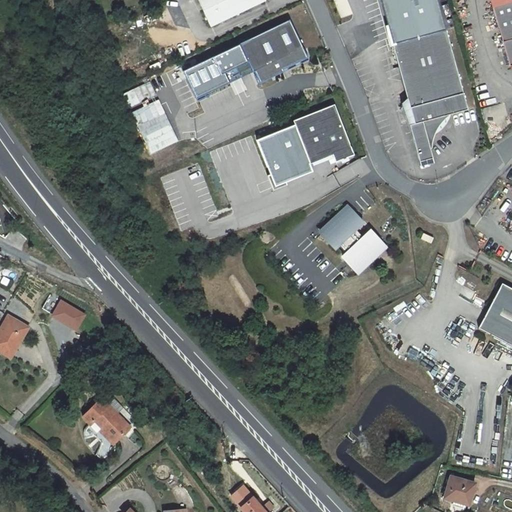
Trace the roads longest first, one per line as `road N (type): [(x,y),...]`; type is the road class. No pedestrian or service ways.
road 1 (secondary): [(339,511),(107,266),(0,122)]
road 2 (unclassified): [(511,142),(437,197),(389,178),(312,0)]
road 3 (secondary): [(95,274),(306,511)]
road 4 (unknown): [(454,243),(432,330),(449,362),(475,380)]
road 5 (secondary): [(0,151),(95,274)]
